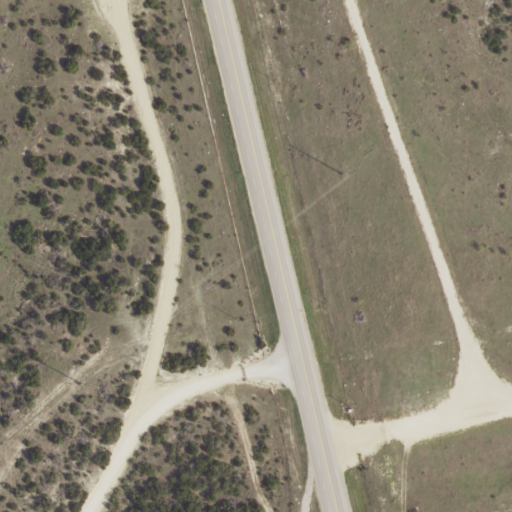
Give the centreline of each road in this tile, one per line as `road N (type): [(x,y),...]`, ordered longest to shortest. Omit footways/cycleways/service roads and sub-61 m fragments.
road 1 (residential): [(86,511),(123,446),(176,241),(157,141),(110,0)]
road 2 (primary): [(335,511),(215,0)]
